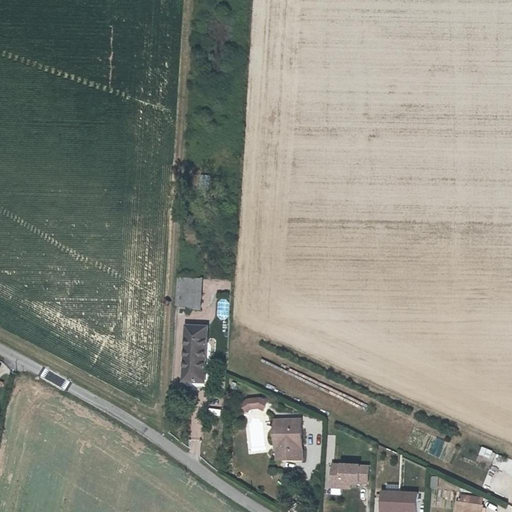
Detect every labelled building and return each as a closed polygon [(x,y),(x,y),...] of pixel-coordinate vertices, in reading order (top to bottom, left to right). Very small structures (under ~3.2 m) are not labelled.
[(202,175),(201,189),(211,190),(212,176),(202,175)] [(179,281),(178,292),(200,294),(202,280),(179,277),(179,281)] [(177,309),(198,311),(200,294),(178,292),(177,309)] [(218,318),(230,318),(230,300),(218,300),(218,318)] [(187,330),(184,383),(204,385),(208,331),(187,330)] [(248,402),(242,407),(247,414),(252,410),(259,409),(258,401),(248,402)] [(258,401),(259,409),(264,411),(267,403),(260,401),(258,401)] [(275,444),(278,444),(282,444),(282,462),(302,462),(302,423),(276,423),(275,444)] [(480,455),(492,459),(494,450),(483,447),(480,455)] [(333,488),(372,488),(372,464),(333,464),(333,488)] [(433,476),(432,506),(440,506),(440,477),(433,476)] [(383,492),(383,511),(422,511),(423,492),(383,492)]
